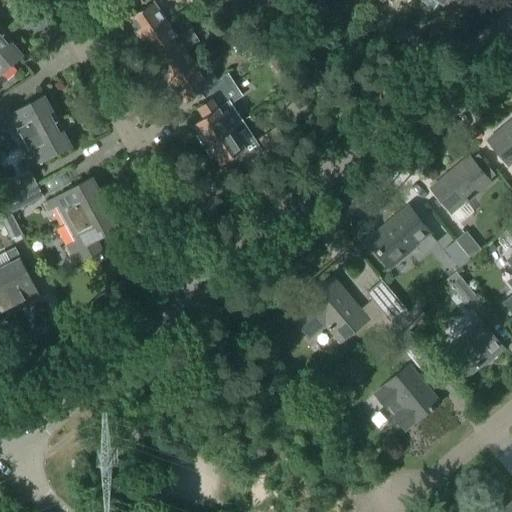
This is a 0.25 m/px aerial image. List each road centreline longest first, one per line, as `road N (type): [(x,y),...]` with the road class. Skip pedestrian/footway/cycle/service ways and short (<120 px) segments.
road 1 (residential): [(511,24),(211,264)]
road 2 (residential): [(211,264),(60,0)]
road 3 (residential): [(211,264),(3,462)]
road 4 (residential): [(389,511),(511,409)]
